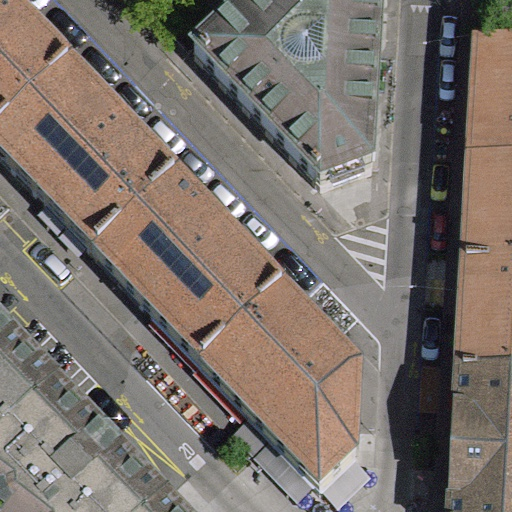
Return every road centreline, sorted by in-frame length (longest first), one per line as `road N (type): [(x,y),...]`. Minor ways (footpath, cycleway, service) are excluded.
road 1 (residential): [(84,0),(406,333)]
road 2 (residential): [(246,511),(0,255)]
road 3 (residential): [(434,0),(406,333)]
road 4 (residential): [(406,333),(388,511)]
